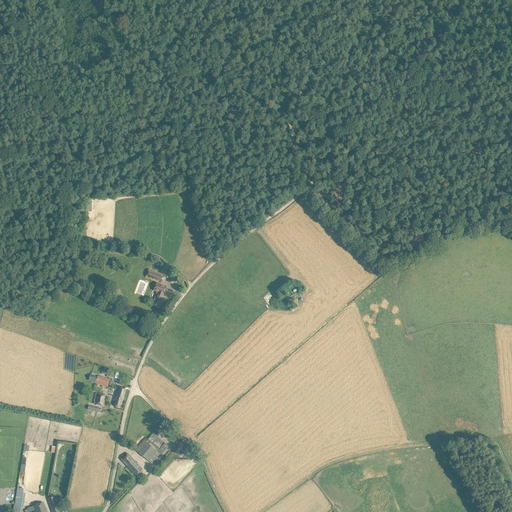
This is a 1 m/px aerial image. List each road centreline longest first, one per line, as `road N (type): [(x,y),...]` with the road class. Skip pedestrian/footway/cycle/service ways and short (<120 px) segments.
road 1 (track): [(511,473),(494,436),(379,450),(325,466),(260,511)]
road 2 (track): [(302,192),(455,0)]
road 3 (unclassified): [(104,511),(141,362),(191,285)]
road 4 (track): [(227,511),(199,452),(132,386)]
road 5 (track): [(191,285),(302,192)]
